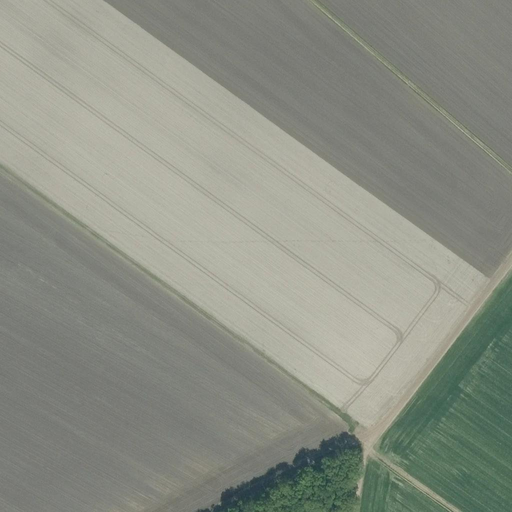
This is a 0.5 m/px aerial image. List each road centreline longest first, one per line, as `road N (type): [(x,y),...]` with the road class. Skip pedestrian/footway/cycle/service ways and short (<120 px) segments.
road 1 (track): [(0,167),(367,436)]
road 2 (track): [(511,171),(312,0)]
road 3 (track): [(511,256),(367,436)]
road 4 (track): [(367,436),(211,511)]
